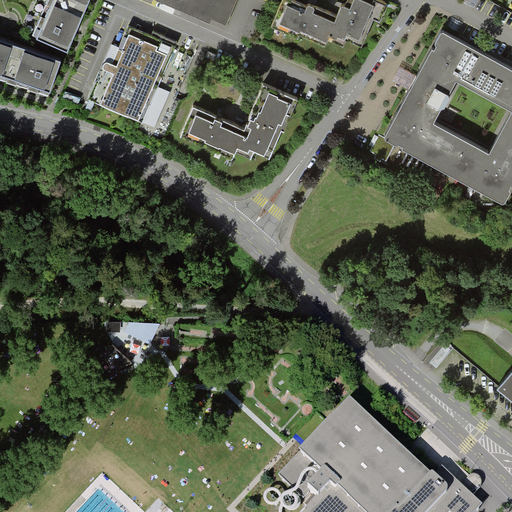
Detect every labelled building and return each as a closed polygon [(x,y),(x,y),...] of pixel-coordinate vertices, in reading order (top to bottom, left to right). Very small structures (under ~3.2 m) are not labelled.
[(89,6),(77,0),(50,0),(36,31),(71,46),(89,6)] [(175,0),(228,22),(237,0),(175,0)] [(378,20),(386,2),(380,0),(345,0),(345,1),(338,17),(306,4),(298,0),(282,0),(272,25),(299,37),(300,33),(324,43),(327,37),(343,44),(347,37),(363,44),(374,18),(378,20)] [(128,21),(118,45),(112,42),(89,97),(145,120),(178,41),(128,21)] [(511,190),(511,61),(446,26),(388,131),(509,196),(511,190)] [(0,35),(0,74),(6,76),(18,41),(0,35)] [(18,41),(6,76),(49,89),(62,55),(18,41)] [(291,113),(290,112),(297,97),(263,82),(252,108),(244,125),(218,114),(192,103),(179,133),(233,157),(236,150),(251,156),(254,149),(269,155),(282,126),(285,128),(291,113)] [(159,322),(151,322),(151,336),(159,336),(159,322)] [(125,354),(121,350),(120,352),(112,346),(105,354),(113,360),(115,357),(120,361),(125,354)] [(511,368),(497,385),(511,397),(511,368)] [(429,481),(347,404),(328,425),(295,459),(327,490),(305,511),(475,511),(479,508),(439,471),(429,481)]
